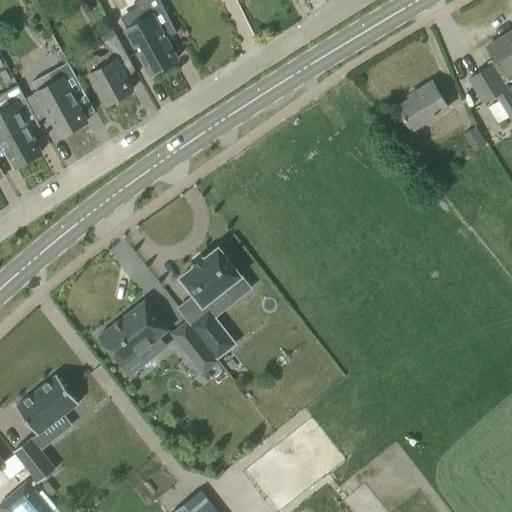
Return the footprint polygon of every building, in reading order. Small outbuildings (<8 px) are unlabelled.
[(126,29),(141,56),(151,74),(176,60),(162,35),(172,29),(175,33),(176,33),(159,0),(136,0),(133,2),(143,20),(126,29)] [(511,79),(511,31),(487,47),(496,62),(468,79),(483,103),(495,96),(498,101),(499,101),(511,121),(511,94),(505,83),(511,79)] [(102,41),(108,52),(100,56),(95,54),(86,59),(85,65),(106,104),(131,90),(120,69),(131,63),(115,35),(102,41)] [(86,122),(74,101),(85,94),(67,62),(48,73),(53,83),(37,92),(61,135),(86,122)] [(409,96),(411,99),(398,107),(413,131),(449,108),(432,81),(409,96)] [(10,98),(12,104),(0,110),(0,138),(15,167),(40,153),(29,132),(40,126),(30,108),(22,92),(10,98)] [(463,134),(473,152),(485,145),(474,127),(463,134)] [(181,276),(195,294),(195,295),(203,305),(226,286),(236,299),(238,297),(239,297),(250,288),(219,247),(208,256),(207,256),(204,258),(204,259),(204,258),(203,257),(202,257),(195,263),(194,263),(195,265),(196,265),(195,265),(181,276)] [(142,299),(95,336),(126,375),(143,362),(135,353),(166,329),(142,299)] [(213,317),(208,310),(191,324),(202,339),(216,357),(234,344),(234,343),(214,317),(213,317)] [(185,352),(202,374),(218,361),(219,361),(218,361),(216,358),(216,357),(202,339),(185,352)] [(56,374),(15,406),(38,435),(79,402),(56,374)] [(30,437),(13,451),(38,482),(55,469),(30,437)] [(176,477),(140,492),(148,511),(157,511),(186,500),(176,477)] [(48,511),(24,483),(0,503),(0,509),(2,511),(48,511)] [(172,511),(216,511),(200,491),(172,511)]
